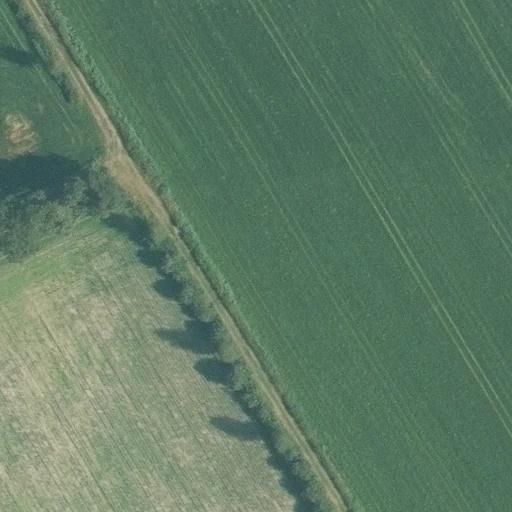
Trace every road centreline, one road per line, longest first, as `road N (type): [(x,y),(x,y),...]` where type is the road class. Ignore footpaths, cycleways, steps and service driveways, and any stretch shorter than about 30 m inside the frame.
road 1 (track): [(132,168),(338,511)]
road 2 (track): [(31,0),(132,168)]
road 3 (track): [(0,231),(132,168)]
